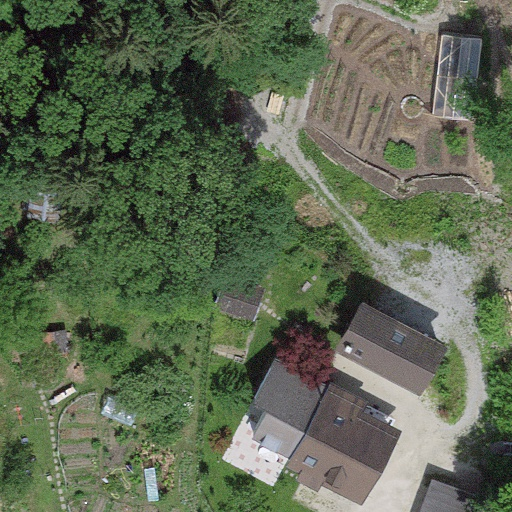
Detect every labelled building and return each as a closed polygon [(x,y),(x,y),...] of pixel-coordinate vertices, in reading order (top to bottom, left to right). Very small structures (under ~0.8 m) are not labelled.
[(244,317),(253,289),(218,277),(208,305),(244,317)] [(438,340),(351,299),(334,335),(345,340),(338,354),(415,390),(438,340)] [(50,381),(47,334),(0,337),(0,340),(2,367),(14,366),(15,384),(50,381)] [(352,503),(388,427),(356,411),(360,401),(264,356),(243,400),(256,406),(241,437),(276,454),(271,465),(352,503)] [(460,511),(462,505),(415,493),(409,511),(460,511)]
